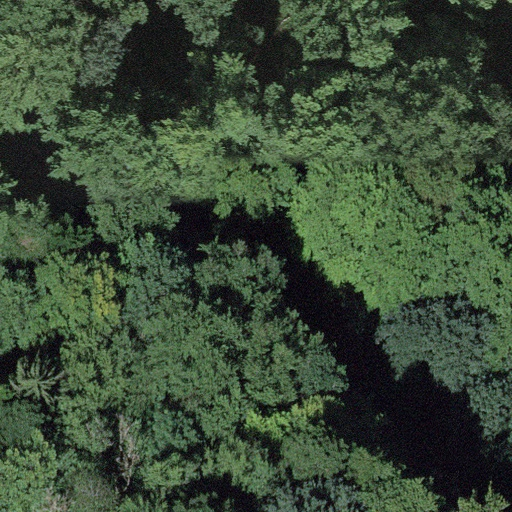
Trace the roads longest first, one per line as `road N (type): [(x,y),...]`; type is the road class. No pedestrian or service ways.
road 1 (primary): [(0,112),(122,215),(421,511)]
road 2 (track): [(0,406),(157,511)]
